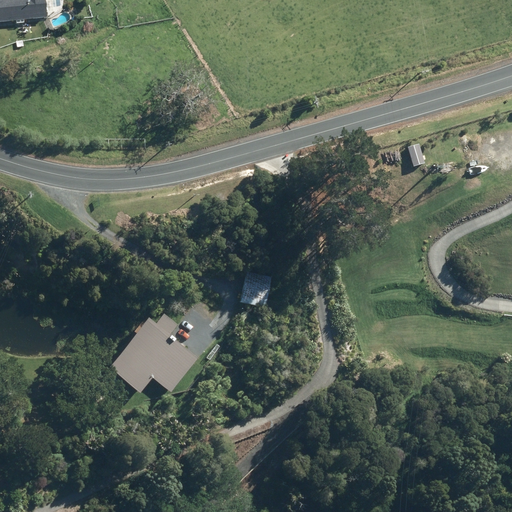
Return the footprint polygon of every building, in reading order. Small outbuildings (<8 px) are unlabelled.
[(0,0),(0,21),(17,20),(17,27),(25,27),(25,19),(48,18),(65,8),(59,0),(0,0)] [(420,144),(407,148),(413,168),(426,164),(420,144)] [(491,151),(460,154),(463,184),(494,181),(491,151)] [(268,278),(245,276),(242,303),(266,305),(268,278)] [(223,307),(201,290),(159,347),(153,342),(137,363),(147,370),(158,355),(177,369),(223,307)]
